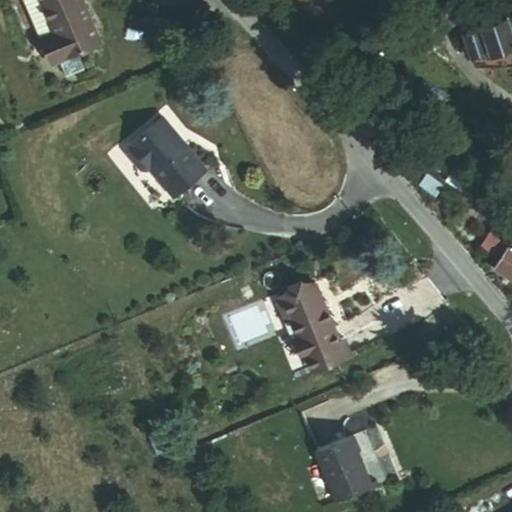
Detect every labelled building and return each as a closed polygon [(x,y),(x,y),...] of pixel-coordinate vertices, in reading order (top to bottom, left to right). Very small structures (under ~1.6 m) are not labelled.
[(13,0),(26,43),(32,41),(40,68),(42,67),(61,62),(86,55),(70,0),(13,0)] [(497,44),(511,35),(511,19),(509,15),(471,39),(476,48),(493,39),(497,44)] [(61,62),(42,67),(47,84),(66,79),(61,62)] [(143,126),(119,153),(118,165),(133,177),(139,179),(179,215),(183,210),(182,201),(178,196),(197,175),(143,126)] [(440,186),(457,199),(466,188),(448,175),(440,186)] [(321,284),(281,298),(289,320),(296,318),(315,374),(355,360),(350,344),(343,346),(321,284)] [(350,442),(312,457),(333,506),(367,492),(353,458),(356,457),(350,442)]
